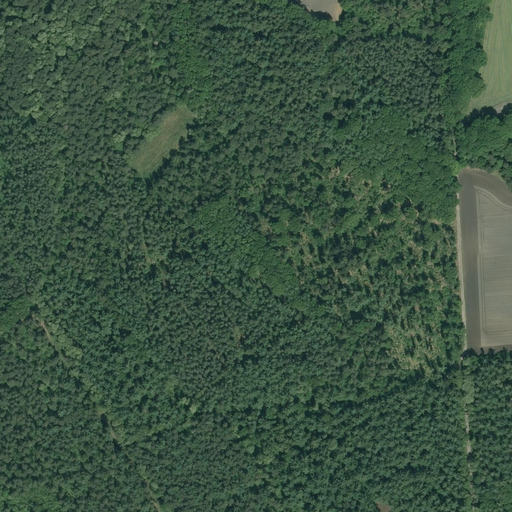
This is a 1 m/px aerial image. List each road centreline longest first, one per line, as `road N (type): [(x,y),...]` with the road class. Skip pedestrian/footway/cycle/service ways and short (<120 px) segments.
road 1 (track): [(446,0),(461,331),(479,511)]
road 2 (track): [(127,450),(198,411),(273,391),(368,391),(464,360)]
road 3 (track): [(0,249),(28,310),(101,408),(162,511)]
road 4 (track): [(288,511),(215,407)]
